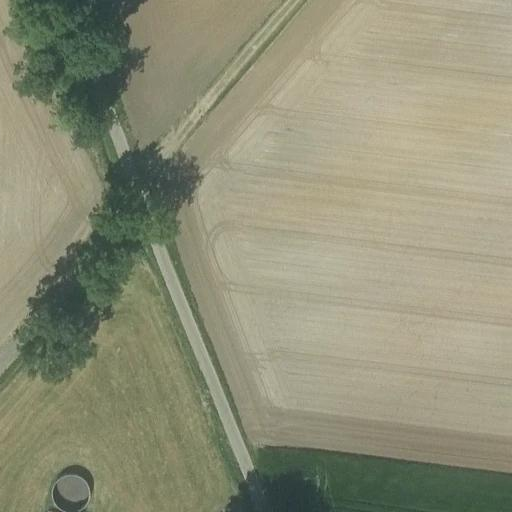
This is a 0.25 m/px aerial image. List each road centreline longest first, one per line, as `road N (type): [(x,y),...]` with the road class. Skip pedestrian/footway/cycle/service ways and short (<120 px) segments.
road 1 (unclassified): [(70,0),(263,511)]
road 2 (track): [(135,186),(288,0)]
